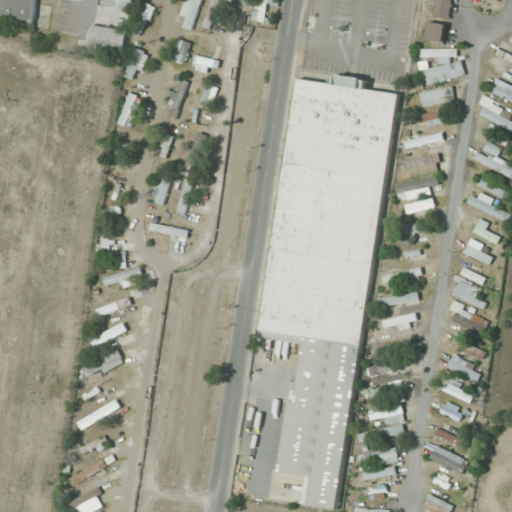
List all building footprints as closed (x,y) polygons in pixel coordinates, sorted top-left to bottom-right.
[(0,0),(0,18),(37,22),(38,0),(0,0)] [(109,0),(109,8),(133,12),(134,0),(109,0)] [(185,0),(181,16),(188,19),(185,28),(194,31),(203,0),(185,0)] [(221,0),(212,0),(204,26),(212,29),(221,0)] [(278,0),(250,0),(250,18),(268,18),(268,6),(278,6),(278,0)] [(449,19),(451,0),(436,0),(435,17),(449,19)] [(133,32),(143,36),(155,6),(145,2),(133,32)] [(427,40),(444,42),(447,23),(430,21),(427,40)] [(125,53),(128,30),(94,24),(91,47),(125,53)] [(186,64),(193,42),(179,38),(172,60),(186,64)] [(217,42),(208,40),(196,83),(204,86),(217,42)] [(137,67),(146,69),(151,48),(133,44),(126,72),(136,74),(137,67)] [(420,70),(423,86),(467,77),(463,59),(459,60),(456,45),(423,52),(424,59),(439,56),(441,66),(420,70)] [(494,71),(511,81),(511,69),(500,62),(494,71)] [(399,93),(386,179),(283,163),(297,77),(399,93)] [(170,106),(180,110),(190,83),(180,79),(170,106)] [(511,91),(495,83),(491,92),(511,101),(511,91)] [(455,101),(452,87),(421,93),(424,107),(455,101)] [(119,124),(130,128),(142,96),(132,92),(119,124)] [(481,103),(485,105),(480,114),(511,131),(511,120),(511,117),(511,112),(485,97),(481,103)] [(450,122),(447,109),(421,114),(424,127),(450,122)] [(486,146),(498,156),(510,142),(492,127),(485,135),(490,140),(486,146)] [(407,140),(408,147),(445,140),(444,133),(407,140)] [(205,139),(197,137),(188,166),(196,168),(205,139)] [(511,169),(479,151),(474,158),(511,179),(511,169)] [(411,175),(443,169),(440,154),(408,160),(411,175)] [(283,163),(386,179),(360,346),(305,337),(257,330),(283,163)] [(166,205),(175,173),(164,170),(155,201),(166,205)] [(479,184),(507,202),(511,194),(484,177),(479,184)] [(402,200),(433,196),(431,185),(440,184),(439,178),(400,182),(402,200)] [(186,216),(198,182),(189,179),(178,214),(186,216)] [(511,213),(493,205),(495,200),(474,191),(469,204),(509,223),(511,215),(511,213)] [(413,204),(415,212),(436,207),(434,199),(413,204)] [(490,224),(480,219),(474,232),(498,244),(502,237),(488,230),(490,224)] [(191,232),(154,221),(151,229),(189,240),(191,232)] [(399,237),(434,229),(432,221),(397,229),(399,237)] [(495,256),(469,243),(464,252),(490,265),(495,256)] [(426,250),(405,249),(405,260),(426,261),(426,250)] [(484,286),(488,277),(465,267),(461,275),(484,286)] [(145,276),(142,268),(105,277),(108,286),(125,281),(127,287),(137,284),(136,278),(145,276)] [(385,275),(386,285),(424,278),(423,268),(385,275)] [(454,295),(485,309),(488,302),(457,288),(454,295)] [(98,311),(102,318),(134,304),(130,296),(98,311)] [(360,346),(335,507),(300,502),(305,475),(277,471),(288,402),(295,403),(305,337),(360,346)] [(413,337),(379,344),(381,352),(415,345),(413,337)] [(451,345),(485,359),(488,351),(454,337),(451,345)] [(114,363),(107,353),(97,361),(105,370),(114,363)] [(385,369),(388,377),(409,371),(406,362),(385,369)] [(471,403),(477,392),(449,379),(444,389),(471,403)] [(386,402),(405,402),(405,383),(386,383),(386,402)] [(122,408),(117,399),(80,421),(85,430),(122,408)] [(386,423),(405,422),(404,408),(372,409),(373,418),(386,417),(386,423)] [(362,441),(407,435),(406,425),(360,432),(362,441)] [(437,434),(458,445),(461,439),(440,428),(437,434)] [(110,442),(107,436),(82,447),(85,454),(110,442)] [(469,459),(437,446),(432,459),(464,472),(469,459)] [(364,452),(364,463),(400,462),(399,450),(364,452)] [(71,479),(75,487),(108,467),(104,459),(71,479)] [(365,472),(366,479),(398,475),(397,467),(365,472)] [(461,482),(438,471),(432,483),(455,495),(461,482)] [(103,494),(100,488),(74,501),(78,508),(103,494)] [(425,505),(438,511),(452,511),(455,506),(431,494),(425,505)]
